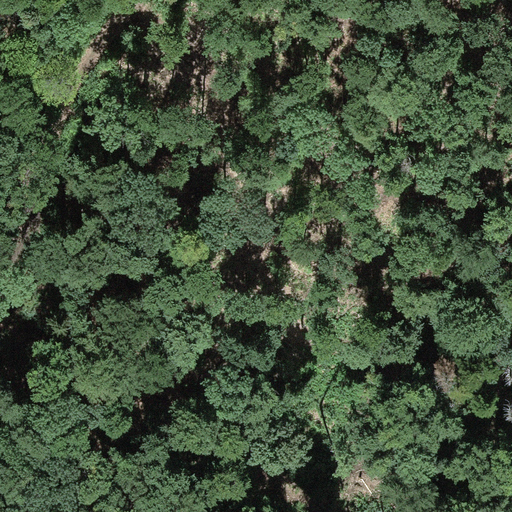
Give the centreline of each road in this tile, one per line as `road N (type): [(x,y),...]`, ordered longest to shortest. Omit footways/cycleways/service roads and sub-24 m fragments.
road 1 (track): [(308,511),(284,483),(180,405),(16,323),(0,270)]
road 2 (track): [(132,0),(58,111),(25,227),(0,270)]
